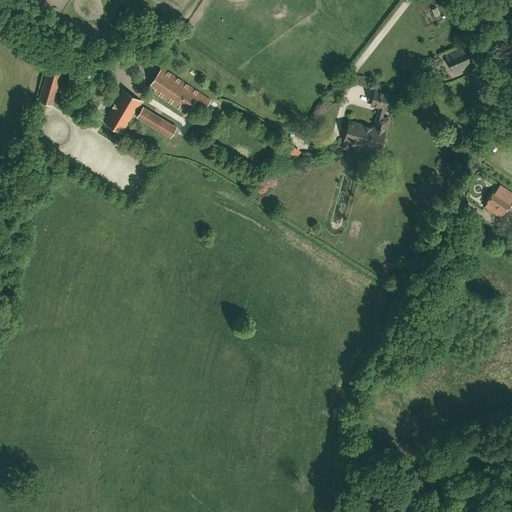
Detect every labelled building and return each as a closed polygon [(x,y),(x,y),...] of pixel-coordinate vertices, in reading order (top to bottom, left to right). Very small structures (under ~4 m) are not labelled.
[(434,0),(416,8),(423,24),(443,16),(436,0),(434,0)] [(454,74),(472,66),(463,47),(445,55),(454,74)] [(499,65),(502,71),(511,67),(509,61),(499,65)] [(148,88),(185,113),(194,100),(205,107),(210,100),(162,68),(148,88)] [(48,69),(39,100),(52,104),(61,72),(48,69)] [(480,69),(469,74),(477,90),(474,91),(476,98),(494,90),(491,83),(487,85),(480,69)] [(123,90),(104,121),(122,132),(137,106),(139,107),(142,102),(123,90)] [(344,139),(341,149),(349,151),(351,141),(380,149),(387,121),(382,119),(389,93),(375,90),(371,105),(380,107),(374,128),(349,122),(344,139)] [(137,117),(170,136),(175,127),(143,107),(137,117)] [(301,150),(290,143),(283,154),(294,162),(301,150)] [(487,201),(488,202),(484,206),(501,217),(511,200),(511,198),(511,199),(511,198),(511,192),(500,185),(497,189),(496,188),(493,193),(492,193),(487,201)]
